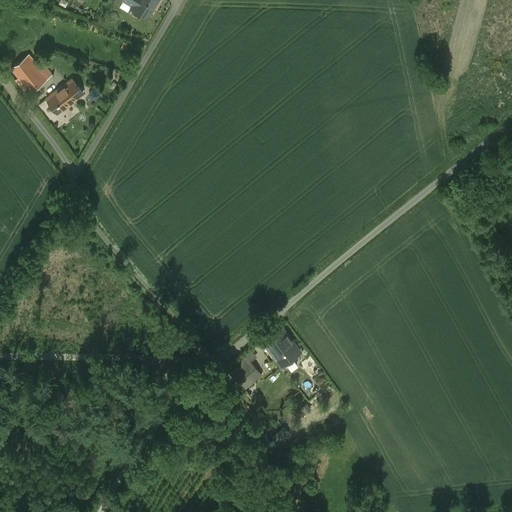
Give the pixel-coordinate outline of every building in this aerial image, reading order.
[(156,0),(134,0),(132,5),(131,7),(147,16),(156,0)] [(39,68),(32,59),(15,72),(18,77),(15,79),(26,93),(51,74),(44,64),(39,68)] [(71,78),(46,97),(57,112),(82,92),(71,78)] [(111,107),(94,90),(89,95),(107,112),(111,107)] [(279,325),(261,339),(265,345),(267,344),(276,356),(274,357),(281,365),(299,351),(279,325)] [(245,356),(237,363),(240,366),(241,368),(249,361),(245,356)] [(241,368),(240,366),(230,373),(243,388),(252,380),(247,374),(255,367),(249,361),(241,368)] [(306,414),(314,423),(322,417),(314,408),(306,414)] [(293,433),(281,439),(282,443),(295,437),(293,433)]
